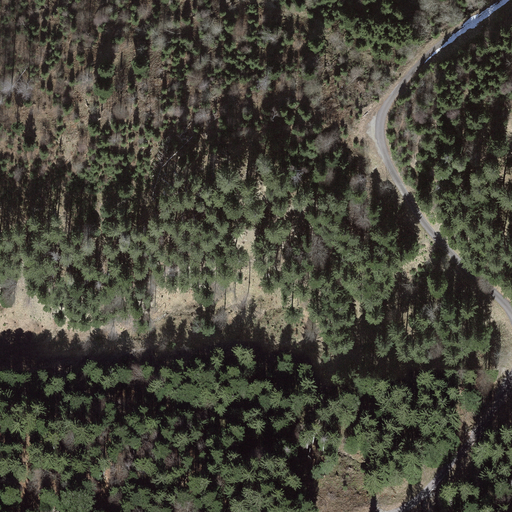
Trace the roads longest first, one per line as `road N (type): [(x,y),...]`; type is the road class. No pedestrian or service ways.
road 1 (track): [(504,0),(410,75),(390,143),(403,179),(452,248),(508,306),(511,322)]
road 2 (track): [(511,390),(420,498),(398,511)]
